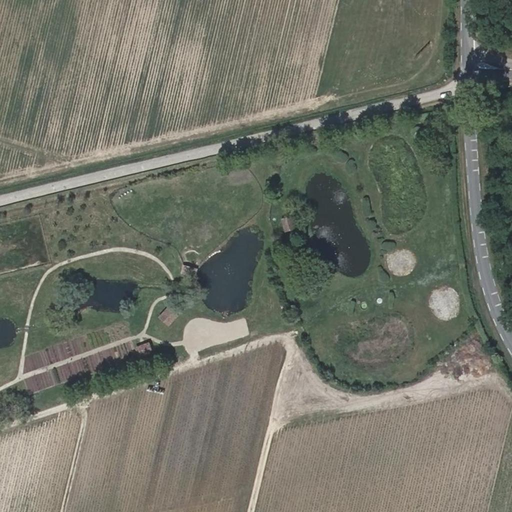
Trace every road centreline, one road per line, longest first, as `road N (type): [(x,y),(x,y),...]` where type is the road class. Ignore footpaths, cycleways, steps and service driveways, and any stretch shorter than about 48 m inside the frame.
road 1 (track): [(444,0),(443,49),(416,79),(0,178)]
road 2 (track): [(252,511),(288,337),(88,403),(62,511)]
road 3 (unclassified): [(0,199),(466,86)]
road 4 (track): [(511,430),(146,511)]
road 5 (tertiary): [(466,86),(479,274),(511,345)]
